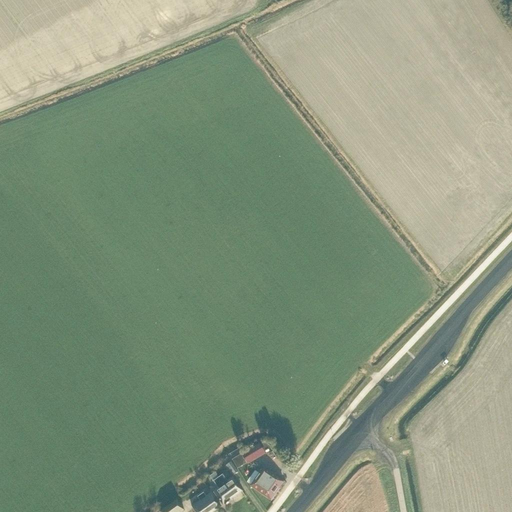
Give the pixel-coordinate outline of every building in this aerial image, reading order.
[(241,455),(247,465),(264,455),(258,445),(241,455)] [(229,473),(232,477),(238,473),(230,463),(225,467),(229,473)] [(283,483),(263,469),(250,487),(270,502),(283,483)] [(217,479),(221,484),(232,499),(242,492),(232,479),(226,482),(222,476),(217,479)] [(217,489),(212,492),(222,506),(232,499),(221,484),(217,479),(212,483),(214,485),(217,489)] [(205,497),(203,494),(197,498),(200,502),(191,508),(194,511),(214,511),(220,508),(210,494),(205,497)] [(183,511),(184,511),(176,500),(159,511),(183,511)]
